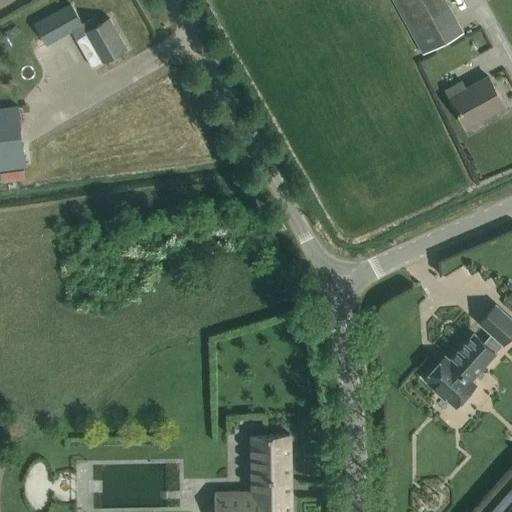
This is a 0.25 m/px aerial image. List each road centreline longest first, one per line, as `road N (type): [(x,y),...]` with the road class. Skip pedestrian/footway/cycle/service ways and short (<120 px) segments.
road 1 (unclassified): [(327,286),(174,0)]
road 2 (unclassified): [(352,511),(353,413),(327,286)]
road 3 (unclassified): [(327,286),(511,205)]
